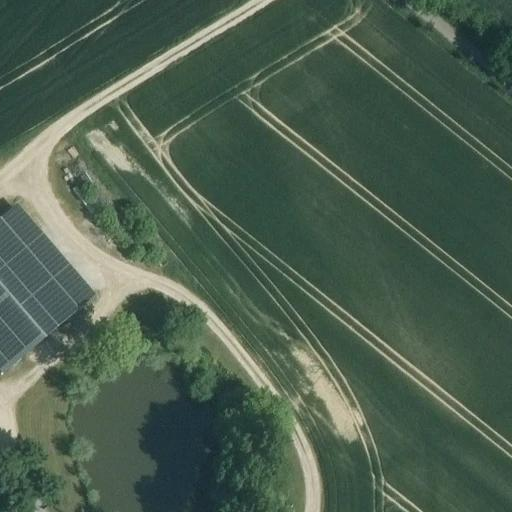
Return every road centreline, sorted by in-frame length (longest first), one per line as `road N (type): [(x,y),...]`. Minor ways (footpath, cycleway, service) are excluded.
road 1 (track): [(324,511),(302,435),(273,394),(169,285),(106,267),(13,181)]
road 2 (track): [(263,0),(53,131),(13,181)]
